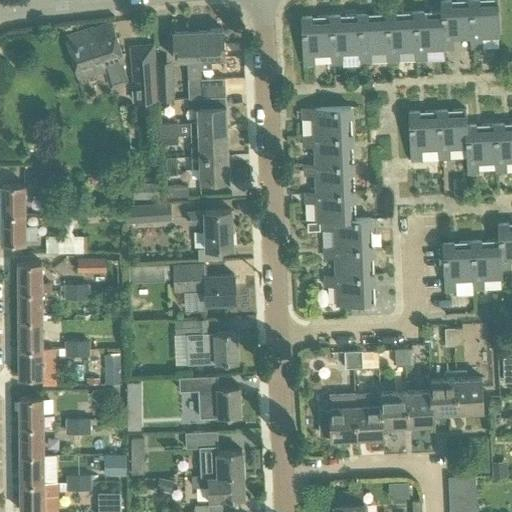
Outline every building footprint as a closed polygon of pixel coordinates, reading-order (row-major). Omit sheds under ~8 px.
[(470,36),(472,36),(469,0),(441,0),(442,10),(443,28),(444,47),(444,48),(454,47),(453,37),(470,36)] [(469,0),(472,36),(472,46),(482,46),(481,35),(500,34),(498,0),(469,0)] [(414,11),(416,49),(416,59),(426,59),(425,48),(444,48),(444,47),(443,28),(442,10),(414,11)] [(386,13),(387,50),(388,61),(398,60),(397,50),(415,49),(416,49),(414,11),(386,13)] [(387,50),(386,13),(358,14),(359,51),(360,62),(370,61),(369,51),(387,50)] [(359,51),(358,14),(329,15),(331,53),(332,63),(341,63),(341,52),(359,51)] [(331,53),(329,15),(301,16),(303,64),(313,64),(313,53),(331,53)] [(112,21),(65,36),(78,78),(105,70),(110,86),(127,81),(122,64),(125,63),(112,21)] [(198,28),(199,65),(211,64),(211,57),(224,57),(222,27),(198,28)] [(188,97),(201,97),(200,84),(200,79),(199,65),(198,28),(168,30),(169,48),(174,47),(175,59),(187,58),(188,97)] [(131,46),(135,100),(157,99),(153,45),(131,46)] [(159,62),(160,98),(174,98),(173,61),(159,62)] [(200,84),(201,97),(226,95),(225,78),(200,79),(200,84)] [(208,132),(227,131),(226,105),(197,107),(198,120),(190,121),(191,133),(198,132),(208,132)] [(350,106),(302,108),(303,118),(313,117),(314,135),(314,136),(351,134),(350,106)] [(436,110),(438,147),(438,158),(448,157),(447,147),(466,146),(465,125),(464,108),(436,110)] [(419,148),(438,147),(436,110),(408,111),(410,159),(420,159),(419,148)] [(177,121),(159,122),(160,133),(177,133),(177,121)] [(505,160),(511,159),(511,122),(493,123),(495,161),(495,171),(505,171),(505,160)] [(495,161),(493,123),(465,125),(466,146),(467,173),(477,172),(476,162),(495,161)] [(208,132),(198,132),(199,144),(191,145),(192,156),(228,155),(227,131),(208,132)] [(177,133),(160,133),(161,143),(178,143),(178,142),(177,133)] [(303,136),(304,146),(314,145),(315,154),(315,163),(315,164),(353,162),(351,134),(314,136),(303,136)] [(228,155),(192,156),(192,166),(200,166),(200,179),(229,178),(228,155)] [(166,156),(167,174),(177,173),(177,156),(166,156)] [(315,164),(305,164),(305,174),(316,173),(316,174),(316,181),(316,191),(316,192),(354,190),(353,162),(315,164)] [(48,178),(47,164),(35,164),(35,181),(48,181),(48,178)] [(455,195),(466,194),(465,177),(454,178),(455,195)] [(133,181),(133,197),(159,196),(160,180),(133,181)] [(2,184),(2,213),(25,213),(25,183),(2,184)] [(189,197),(188,184),(166,185),(167,198),(189,197)] [(316,192),(306,192),(306,202),(317,202),(318,220),(323,220),(355,218),(354,190),(316,192)] [(172,219),(171,203),(125,205),(126,222),(172,219)] [(46,210),(47,222),(65,221),(64,208),(46,210)] [(188,223),(205,222),(206,246),(232,245),(231,208),(205,209),(205,210),(188,211),(188,223)] [(25,213),(2,213),(2,241),(25,241),(25,213)] [(323,220),(323,230),(334,229),(334,246),(334,248),(372,246),(371,218),(355,218),(323,220)] [(308,231),(320,230),(319,222),(307,222),(308,231)] [(511,260),(511,222),(498,223),(499,239),(500,271),(510,271),(510,260),(511,260)] [(91,255),(91,238),(65,239),(65,255),(91,255)] [(471,241),(472,278),(473,289),(483,288),(482,278),(501,277),(500,271),(499,239),(471,241)] [(443,242),(445,290),(454,289),(454,279),(472,278),(471,241),(443,242)] [(324,248),(324,258),(335,257),(336,275),(336,276),(373,274),(372,246),(334,248),(324,248)] [(77,257),(77,271),(106,270),(106,256),(77,257)] [(18,292),(41,292),(52,292),(52,282),(41,282),(41,261),(18,261),(18,292)] [(234,273),(205,275),(204,262),(174,263),(175,291),(205,290),(206,301),(235,300),(234,273)] [(165,279),(165,263),(130,265),(130,280),(165,279)] [(336,276),(325,276),(325,285),(326,286),(336,285),(337,304),(374,302),(373,274),(336,276)] [(66,298),(77,298),(76,284),(66,284),(66,298)] [(76,284),(77,298),(88,298),(87,284),(76,284)] [(42,321),(41,292),(18,292),(19,322),(42,321)] [(208,332),(208,318),(174,319),(175,333),(188,333),(189,362),(237,360),(236,330),(208,332)] [(19,322),(19,348),(42,348),(42,321),(19,322)] [(453,327),(444,328),(445,344),(453,344),(453,327)] [(461,327),(453,327),(453,344),(462,343),(461,327)] [(492,368),(491,330),(472,331),(473,369),(492,368)] [(77,347),(77,339),(65,339),(65,355),(77,355),(77,347)] [(89,339),(77,339),(77,347),(77,355),(90,354),(89,339)] [(404,364),(404,347),(395,348),(395,365),(404,364)] [(412,347),(404,347),(404,364),(413,364),(412,347)] [(42,348),(19,348),(19,376),(42,375),(42,348)] [(353,350),(354,366),(362,366),(362,349),(353,350)] [(354,366),(353,350),(344,350),(345,367),(354,366)] [(120,369),(120,355),(106,355),(106,369),(120,369)] [(430,378),(431,389),(432,411),(456,410),(454,371),(445,372),(445,378),(430,378)] [(454,371),(456,410),(483,409),(481,376),(467,377),(467,371),(454,371)] [(143,387),(143,377),(127,378),(127,393),(143,393),(143,387)] [(199,390),(201,418),(241,416),(239,386),(210,387),(209,377),(180,378),(180,391),(199,390)] [(432,411),(431,389),(405,390),(407,423),(432,422),(432,411)] [(407,423),(405,390),(379,391),(380,402),(381,402),(382,424),(407,423)] [(355,392),(356,403),(357,436),(382,435),(382,424),(381,402),(380,402),(379,391),(355,392)] [(43,396),(20,396),(20,425),(43,425),(43,396)] [(493,409),(501,409),(501,399),(493,399),(493,409)] [(357,436),(356,403),(329,405),(329,408),(320,409),(321,434),(331,433),(331,437),(357,436)] [(127,427),(143,427),(143,412),(127,412),(127,427)] [(77,425),(77,417),(66,417),(66,433),(77,432),(77,425)] [(90,417),(77,417),(77,425),(77,432),(91,432),(90,417)] [(43,425),(20,425),(20,453),(43,453),(43,425)] [(201,474),(217,473),(243,472),(242,449),(218,450),(217,429),(185,431),(186,447),(200,446),(201,474)] [(43,453),(20,453),(20,482),(44,481),(43,453)] [(104,454),(105,474),(126,473),(126,453),(104,454)] [(493,477),(507,477),(506,461),(492,461),(493,477)] [(131,463),(132,473),(144,473),(144,463),(131,463)] [(243,472),(217,473),(217,474),(207,474),(207,475),(192,476),(192,484),(208,483),(209,501),(220,500),(219,498),(244,497),(243,472)] [(79,489),(79,473),(67,473),(67,489),(79,489)] [(91,473),(79,473),(79,489),(91,488),(91,473)] [(448,475),(449,488),(475,487),(475,474),(448,475)] [(157,479),(155,489),(167,491),(169,481),(157,479)] [(44,481),(20,482),(21,510),(44,510),(44,493),(44,481)] [(449,488),(449,500),(476,499),(475,487),(449,488)] [(334,503),(334,511),(366,511),(366,501),(362,502),(362,490),(337,491),(338,503),(334,503)] [(99,494),(99,511),(120,511),(120,494),(99,494)] [(411,499),(412,511),(421,511),(421,499),(411,499)] [(476,499),(449,500),(449,511),(459,511),(476,511),(476,499)] [(194,511),(221,511),(221,502),(210,503),(194,504),(194,511)]
